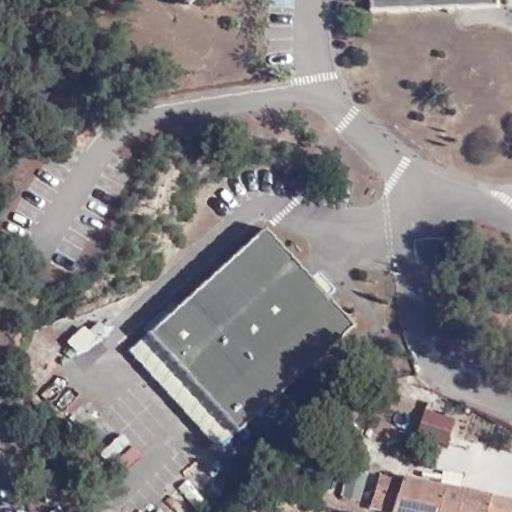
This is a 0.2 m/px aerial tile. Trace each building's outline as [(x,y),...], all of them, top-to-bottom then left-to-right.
[(497,0),(372,0),(373,9),(498,4),(497,0)] [(350,329),(324,300),(307,281),(261,230),(127,351),(216,450),(350,329)] [(307,281),(324,300),(331,294),(330,291),(316,275),(314,275),(307,281)] [(355,415),(357,416),(396,430),(403,409),(364,395),(355,415)] [(451,420),(440,416),(438,421),(427,417),(430,408),(422,405),(412,436),(442,446),(451,420)] [(511,511),(511,504),(379,476),(369,504),(405,511),(511,511)] [(31,488),(34,511),(64,511),(59,483),(31,488)]
